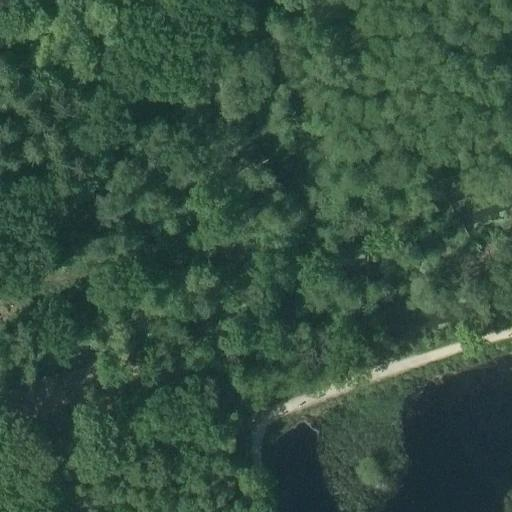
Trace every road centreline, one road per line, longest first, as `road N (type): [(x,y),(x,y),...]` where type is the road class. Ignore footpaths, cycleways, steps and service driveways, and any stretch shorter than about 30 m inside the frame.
road 1 (track): [(267,511),(257,442),(264,422),(511,333)]
road 2 (track): [(195,0),(36,229),(0,256)]
